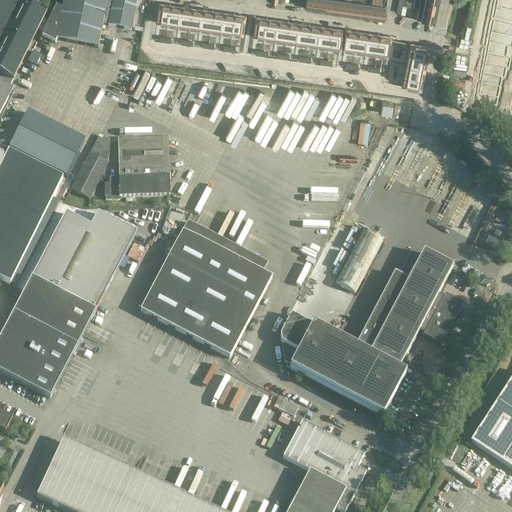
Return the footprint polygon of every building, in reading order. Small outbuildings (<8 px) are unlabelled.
[(0,0),(0,74),(12,80),(13,81),(46,13),(19,0),(0,0)] [(131,30),(137,0),(62,0),(61,9),(56,6),(41,37),(55,43),(56,40),(98,48),(102,25),(131,30)] [(305,0),(305,4),(305,8),(315,10),(316,0),(305,0)] [(316,0),(315,10),(325,11),(326,0),(316,0)] [(326,0),(325,11),(334,13),(336,0),(326,0)] [(336,0),(334,13),(344,14),(346,0),(336,0)] [(349,0),(346,0),(344,14),(355,15),(356,0),(351,0),(349,0)] [(356,0),(355,15),(364,17),(366,2),(361,2),(361,0),(356,0)] [(366,2),(364,17),(374,18),(376,0),(371,0),(371,3),(366,2)] [(376,0),(374,18),(384,20),(386,5),(381,5),(381,0),(376,0)] [(427,0),(420,0),(418,8),(437,12),(439,2),(427,0)] [(511,0),(497,0),(496,7),(511,10),(511,0)] [(158,3),(156,23),(167,24),(170,5),(159,3),(158,3)] [(170,5),(167,24),(178,26),(180,6),(170,5)] [(180,6),(178,26),(188,27),(191,8),(180,6)] [(511,10),(496,7),(494,19),(511,22),(511,10)] [(191,8),(188,27),(199,29),(202,9),(191,8)] [(418,8),(416,19),(434,23),(437,12),(418,8)] [(202,9),(199,29),(210,31),(213,11),(202,9)] [(213,11),(210,31),(220,32),(223,12),(213,11)] [(223,12),(220,32),(231,34),(234,14),(223,12)] [(234,14),(231,34),(242,35),(245,16),(234,14)] [(255,17),(252,37),(253,37),(264,38),(266,19),(261,18),(255,17)] [(266,19),(264,38),(274,40),(277,20),(266,19)] [(277,20),(274,40),(285,41),(288,22),(277,20)] [(511,25),(493,21),(491,33),(510,37),(511,27),(511,25)] [(288,22),(285,41),(296,43),(298,23),(288,22)] [(298,23),(296,43),(306,45),(309,25),(300,23),(298,23)] [(309,25),(306,45),(317,46),(320,26),(309,25)] [(320,26),(317,46),(328,48),(331,28),(320,26)] [(331,28),(328,48),(338,49),(339,49),(342,29),(331,28)] [(345,30),(343,50),(354,51),(357,32),(345,30)] [(357,32),(354,51),(365,53),(367,33),(357,32)] [(367,33),(365,53),(375,54),(378,35),(367,33)] [(491,33),(489,43),(508,47),(510,37),(491,33)] [(378,35),(375,54),(387,56),(389,36),(378,35)] [(410,43),(408,54),(427,58),(430,47),(410,43)] [(489,43),(487,53),(506,56),(508,47),(489,43)] [(487,53),(485,63),(504,66),(506,56),(487,53)] [(408,54),(406,65),(425,69),(427,58),(408,54)] [(485,63),(483,73),(502,76),(504,66),(485,63)] [(406,65),(403,75),(423,79),(425,69),(406,65)] [(483,73),(481,83),(500,86),(502,76),(483,73)] [(0,113),(12,90),(9,88),(12,80),(0,74),(0,113)] [(403,75),(401,86),(421,91),(423,79),(403,75)] [(481,83),(478,94),(488,96),(487,100),(496,106),(500,86),(481,83)] [(360,121),(359,140),(368,141),(369,121),(360,121)] [(71,190),(71,191),(90,200),(108,164),(107,163),(110,141),(99,135),(71,190)] [(117,140),(118,179),(109,179),(109,184),(105,184),(106,201),(119,200),(119,199),(169,197),(168,138),(117,140)] [(0,280),(9,285),(62,179),(8,151),(5,157),(0,154),(0,280)] [(90,227),(70,216),(65,214),(0,339),(0,373),(50,399),(136,234),(97,213),(90,227)] [(182,232),(140,312),(229,359),(272,279),(262,274),(267,265),(187,222),(182,232)] [(352,252),(344,266),(335,284),(355,294),(382,241),(362,231),(355,245),(351,243),(347,250),(352,252)] [(486,246),(499,253),(506,240),(493,233),(486,246)] [(437,297),(452,269),(423,253),(408,281),(394,274),(355,348),(313,326),(312,327),(291,316),(280,336),(281,344),(298,353),(290,369),(383,418),(406,375),(398,371),(418,333),(439,344),(458,308),(437,297)] [(511,381),(472,443),(511,469),(511,381)] [(293,415),(296,406),(283,401),(279,410),(293,415)] [(3,489),(4,488),(0,485),(0,431),(5,434),(12,420),(0,413),(0,494),(3,489)] [(359,492),(361,487),(362,486),(360,485),(366,474),(357,469),(364,456),(301,423),(282,459),(309,473),(309,474),(353,498),(357,491),(359,492)] [(218,511),(67,442),(63,440),(36,498),(66,511),(218,511)] [(345,511),(353,498),(309,474),(288,511),(334,511),(335,510),(338,511),(345,511)]
